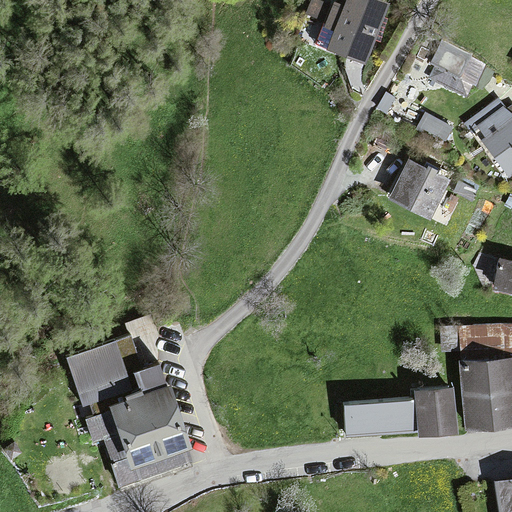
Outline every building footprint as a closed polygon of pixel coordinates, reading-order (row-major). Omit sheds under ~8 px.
[(309,0),(308,6),(323,11),(326,0),(309,0)] [(383,6),(366,0),(343,0),(340,8),(331,5),(318,41),(325,44),(323,49),(362,63),(383,6)] [(466,95),(479,65),(435,48),(427,67),(433,69),(428,81),(466,95)] [(511,121),(503,109),(473,129),(505,177),(511,171),(511,121)] [(442,180),(404,162),(387,199),(424,217),(442,180)] [(511,264),(500,262),(499,261),(492,287),(511,292),(511,264)] [(460,361),(485,359),(511,357),(511,322),(501,323),(484,324),(457,326),(441,327),(442,346),(453,345),(460,345),(460,361)] [(129,337),(60,360),(76,407),(83,406),(86,418),(82,419),(89,443),(103,440),(114,464),(108,466),(120,494),(193,471),(153,362),(140,366),(129,337)] [(511,369),(511,361),(457,364),(462,428),(511,424),(511,369)] [(447,391),(411,393),(413,433),(449,431),(447,391)] [(409,429),(407,404),(340,409),(342,435),(409,429)] [(511,511),(511,480),(494,484),(499,511),(511,511)]
